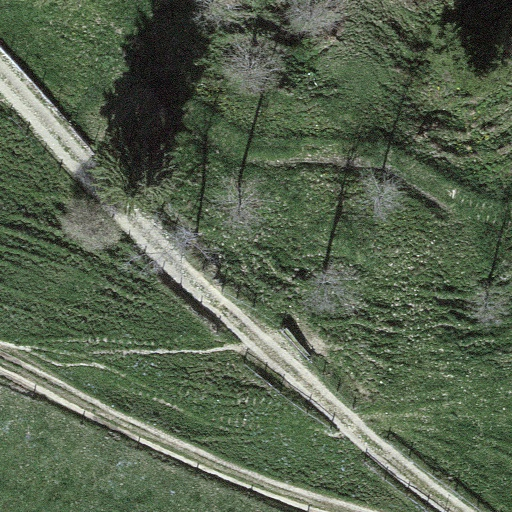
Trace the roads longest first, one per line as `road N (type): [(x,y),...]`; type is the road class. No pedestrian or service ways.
road 1 (track): [(0,82),(451,511)]
road 2 (track): [(0,372),(273,502),(311,511)]
